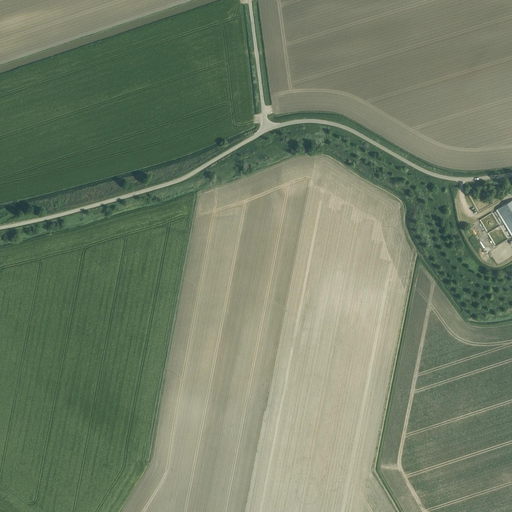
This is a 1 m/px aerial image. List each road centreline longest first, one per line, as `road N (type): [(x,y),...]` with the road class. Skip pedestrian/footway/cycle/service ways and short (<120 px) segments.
road 1 (unclassified): [(0,228),(170,183),(267,130)]
road 2 (unclassified): [(267,130),(316,122),(346,129),(435,176),(511,176)]
road 3 (unclassified): [(267,130),(250,0)]
